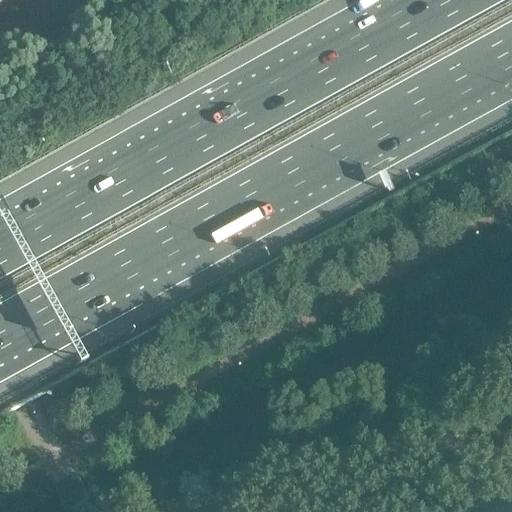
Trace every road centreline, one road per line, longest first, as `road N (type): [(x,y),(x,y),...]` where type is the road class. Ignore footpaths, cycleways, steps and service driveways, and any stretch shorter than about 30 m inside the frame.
road 1 (motorway): [(0,335),(511,51)]
road 2 (motorway): [(449,0),(0,250)]
